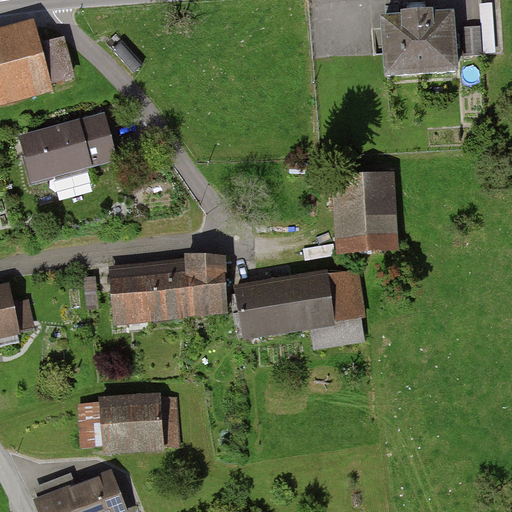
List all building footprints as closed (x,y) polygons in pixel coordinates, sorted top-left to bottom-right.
[(464,73),(460,14),(387,19),(391,78),(464,73)] [(36,25),(0,33),(0,102),(53,90),(36,25)] [(106,114),(18,139),(32,189),(120,164),(106,114)] [(404,254),(399,177),(338,180),(342,258),(404,254)] [(228,261),(172,266),(177,320),(233,314),(228,261)] [(172,266),(115,272),(120,325),(177,320),(172,266)] [(360,272),(243,288),(249,336),(367,320),(360,272)] [(0,345),(24,341),(13,288),(0,290),(0,345)] [(178,396),(105,401),(109,452),(181,447),(178,396)] [(128,511),(115,475),(40,503),(43,511),(128,511)]
